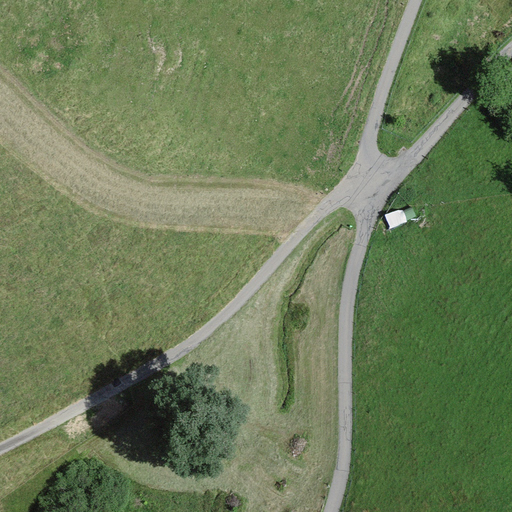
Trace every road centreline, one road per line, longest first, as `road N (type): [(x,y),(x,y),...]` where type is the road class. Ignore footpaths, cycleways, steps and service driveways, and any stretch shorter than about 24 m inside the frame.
road 1 (unclassified): [(511,48),(414,155),(340,194),(242,300),(184,348),(0,451)]
road 2 (track): [(416,0),(372,123),(366,182)]
